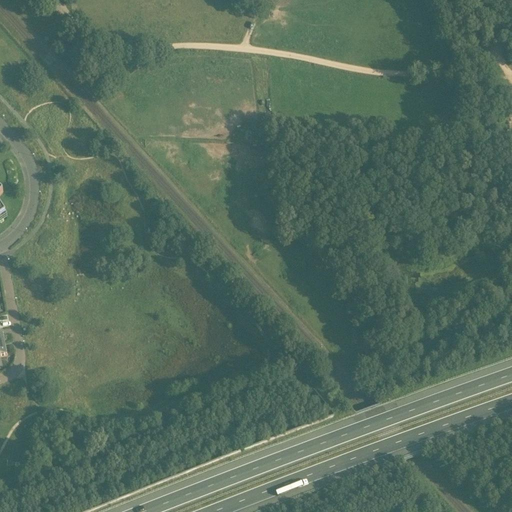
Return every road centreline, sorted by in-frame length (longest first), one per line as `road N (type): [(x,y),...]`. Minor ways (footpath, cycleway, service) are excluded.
road 1 (track): [(511,27),(484,56),(418,74),(246,48),(115,48),(70,19)]
road 2 (motorway): [(511,375),(143,511)]
road 3 (motorway): [(214,511),(511,401)]
road 4 (residential): [(0,379),(20,359),(0,249)]
road 5 (residential): [(0,246),(26,222),(35,182),(7,132)]
